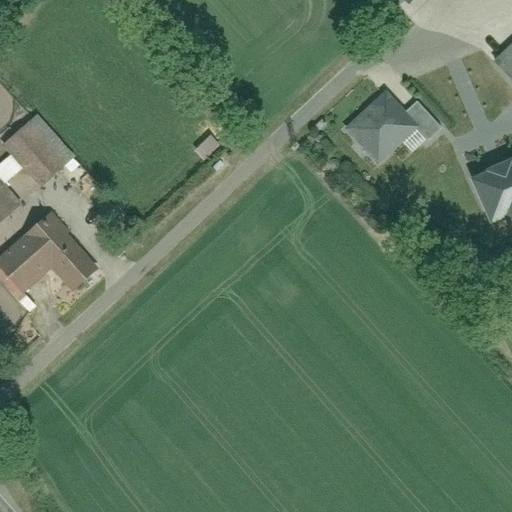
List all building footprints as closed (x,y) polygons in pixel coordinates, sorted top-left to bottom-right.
[(416,0),(382,0),(398,17),(416,0)] [(511,51),(496,66),(511,82),(511,51)] [(419,132),(385,96),(343,135),(377,171),(419,132)] [(0,126),(0,140),(31,176),(63,149),(26,105),(0,126)] [(191,151),(208,136),(197,123),(180,139),(191,151)] [(210,136),(194,151),(199,157),(215,142),(210,136)] [(511,167),(475,183),(492,222),(507,216),(511,224),(511,223),(511,167)] [(0,202),(11,194),(0,181),(0,202)] [(42,200),(0,236),(0,278),(7,287),(41,259),(61,283),(91,257),(42,200)]
